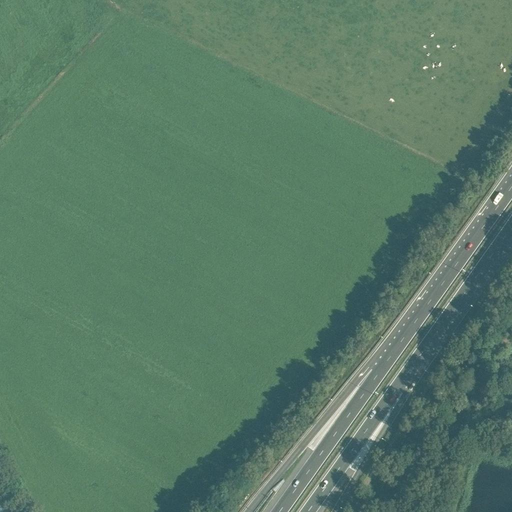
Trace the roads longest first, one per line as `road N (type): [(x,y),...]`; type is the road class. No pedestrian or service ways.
road 1 (unclassified): [(350,511),(511,266)]
road 2 (motorway): [(511,186),(378,374)]
road 3 (motorway): [(395,389),(511,227)]
road 4 (motorway): [(378,374),(304,443),(249,511)]
road 5 (motorway): [(378,374),(279,511)]
road 6 (motorway): [(308,511),(395,389)]
road 7 (motorway): [(335,511),(395,389)]
